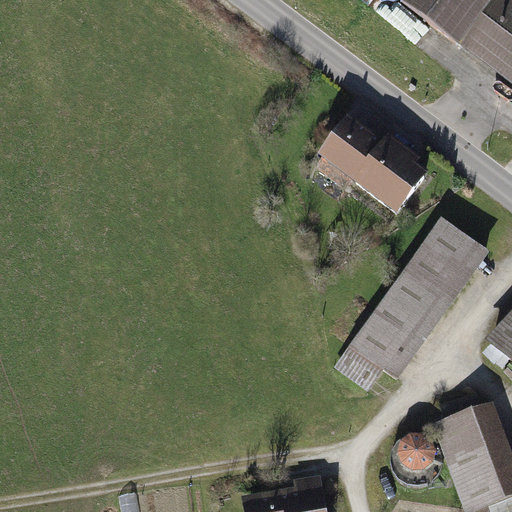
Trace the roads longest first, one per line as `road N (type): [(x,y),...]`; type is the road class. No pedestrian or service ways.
road 1 (track): [(0,507),(326,456),(369,437),(430,391)]
road 2 (tertiary): [(511,193),(250,0)]
